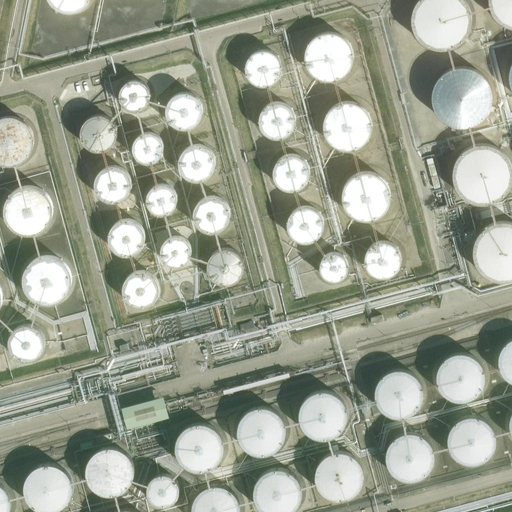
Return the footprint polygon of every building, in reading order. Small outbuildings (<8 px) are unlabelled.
[(49,0),(51,2),(55,5),(59,8),(64,9),(69,10),(74,9),(78,8),(82,6),(86,3),(88,0),(49,0)] [(472,15),(472,9),(470,3),(468,0),(415,0),(414,4),(412,9),(412,15),(412,20),(414,25),(416,31),(420,36),(425,39),(430,42),(435,44),(441,45),(447,44),(453,43),(458,40),(463,36),(466,32),(469,27),(471,21),(472,15)] [(511,0),(489,0),(489,1),(491,8),(494,12),(498,17),(503,21),(508,24),(511,25),(511,0)] [(353,55),(353,54),(352,50),(351,45),(349,41),(346,37),(342,34),(338,32),(334,31),(330,30),(324,31),(321,32),(316,34),(313,37),(309,41),(307,45),(306,49),(305,53),(306,58),(307,63),(309,67),(312,70),(315,74),(319,76),(324,77),(328,78),(332,78),(337,77),(342,74),(345,71),(348,68),(351,63),(352,59),(353,55)] [(281,66),(281,62),(279,58),(278,55),(275,53),(273,51),(269,49),(265,48),(261,47),(258,48),(255,49),(252,51),(249,53),(246,57),(245,60),(244,62),(244,66),(244,70),(245,73),(247,76),(249,79),(252,82),(256,83),(260,84),(263,85),(267,84),(271,83),(273,81),(276,79),(278,76),(280,73),(281,70),(281,66)] [(493,92),(492,85),(490,79),(487,73),(483,69),(477,65),(472,63),(467,62),(461,61),(454,63),(450,64),(445,67),(440,71),(436,76),(434,81),(432,87),(432,92),(432,97),(434,102),(436,107),(440,112),(445,116),(450,119),(455,121),(461,122),(466,122),(472,120),(478,118),(483,114),(487,110),(490,105),(492,99),(493,92)] [(154,92),(153,88),(152,85),(151,82),(148,79),(145,77),(142,76),(139,75),(136,75),(132,75),(130,76),(127,78),(124,80),(122,83),(121,86),(120,89),(119,92),(120,95),(121,98),(122,101),(125,104),(127,106),(130,108),(134,109),(136,109),(139,109),(143,108),(146,106),(148,104),(150,102),(152,99),(153,96),(154,92)] [(205,107),(205,102),(203,99),(202,96),(199,93),(197,90),(193,89),(190,87),(186,87),(182,87),(179,88),(175,89),(172,92),(169,95),(167,99),(166,102),(165,106),(166,110),(167,113),(168,117),(171,120),(174,123),(177,125),(180,126),(184,126),(188,126),(191,125),(195,124),(198,121),(201,119),(203,115),(204,111),(205,107)] [(294,117),(294,114),(293,110),(291,107),(289,105),(287,102),(283,101),(280,100),(277,99),(275,100),(271,101),(267,102),(265,104),(263,107),(261,109),(260,113),(259,116),(259,120),(260,123),(261,125),(263,128),(266,131),(269,133),(272,134),(276,135),(280,134),(283,133),(286,132),(289,130),(291,127),(293,124),(294,121),(294,117)] [(372,125),(372,124),(371,119),(370,115),(367,111),(364,107),(361,104),(358,102),(354,101),(348,100),(343,100),(339,101),(334,104),(331,106),(328,110),(325,114),(324,118),(323,123),(323,128),(325,133),(327,137),(330,141),(334,145),(338,146),(342,148),(347,148),(351,148),(356,147),(360,145),(364,142),(368,137),(370,133),(371,129),(372,125)] [(35,137),(35,136),(35,132),(33,127),(31,123),(28,119),(25,116),(20,113),(16,112),(10,111),(5,111),(1,112),(0,112),(0,160),(3,161),(9,162),(14,162),(18,161),(23,158),(26,156),(29,153),(32,148),(34,142),(35,137)] [(121,130),(120,126),(119,123),(117,119),(115,116),(111,113),(108,112),(104,111),(101,111),(97,111),(93,112),(89,115),(88,116),(85,119),(83,123),(82,126),(82,130),(83,134),(83,137),(85,141),(88,143),(90,145),(93,147),(97,149),(100,149),(103,149),(108,148),(111,146),(114,144),(117,141),(119,137),(120,134),(121,130)] [(166,145),(166,142),(164,138),(162,135),(160,133),(157,131),(155,130),(151,129),(148,128),(144,129),(141,130),(139,132),(137,134),(135,137),(133,139),(133,143),(132,145),(133,148),(134,151),(135,155),(137,157),(140,159),(143,161),(148,162),(152,162),(155,161),(159,159),(161,157),(163,155),(165,151),(166,148),(166,145)] [(218,158),(218,154),(217,150),(215,147),(213,144),(210,142),(206,140),(203,139),(199,138),(196,138),(192,139),(189,141),(185,144),(183,146),(180,150),(179,154),(179,157),(179,161),(180,165),(182,168),(184,171),(186,173),(190,176),(194,177),(197,177),(201,177),(205,177),(208,175),(212,172),(214,169),(217,165),(218,162),(218,158)] [(511,159),(511,156),(509,153),(505,149),(500,145),(495,143),(489,141),(483,141),(480,141),(476,142),(472,144),(466,147),(462,151),(458,156),(456,161),(455,166),(454,171),(455,178),(457,183),(460,188),(463,192),(467,195),(472,198),(478,200),(483,201),(488,201),(495,199),(500,196),(505,192),(509,188),(511,182),(511,159)] [(309,169),(309,166),(308,162),(306,159),(304,156),(301,154),(298,152),(294,151),(291,151),(289,151),(285,152),(281,154),(278,156),(276,159),(275,162),(274,165),(273,168),(274,172),(274,175),(276,178),(278,181),(281,183),(283,185),(286,186),(290,186),(293,186),(297,185),(300,184),(303,182),(305,179),(307,176),(308,173),(309,169)] [(135,183),(135,182),(135,178),(133,174),(131,170),(129,167),(126,165),(122,163),(119,162),(114,161),(110,162),(105,164),(102,165),(99,168),(97,171),(95,174),(94,178),(94,182),(94,186),(95,190),(97,194),(99,197),(102,199),(106,201),(110,203),(113,203),(117,203),(121,202),(125,200),(128,198),(131,194),(133,190),(135,187),(135,183)] [(389,195),(389,194),(389,189),(388,185),(385,181),(382,177),(379,174),(375,172),(371,171),(366,170),(360,170),(356,172),(352,174),(348,177),(345,181),(343,185),(341,189),(341,194),(341,199),(343,203),(345,207),(347,211),(352,214),(356,216),(360,218),(364,218),(369,218),(374,217),(377,215),(381,212),(384,209),(387,205),(389,200),(389,195)] [(181,196),(181,195),(180,192),(179,189),(178,186),(176,183),(173,181),(170,180),(168,179),(164,178),(161,178),(157,179),(154,181),(152,183),(149,186),(148,189),(147,192),(146,195),(147,199),(147,202),(149,205),(151,207),(154,210),(156,211),(159,212),(163,213),(166,212),(170,212),(173,210),(175,208),(178,205),(179,202),(180,199),(181,196)] [(54,206),(53,201),(52,196),(50,193),(47,189),(43,185),(40,184),(36,182),(30,181),(25,182),(20,183),(16,185),(13,188),(10,192),(7,196),(6,201),(5,205),(6,210),(7,215),(9,219),(13,223),(15,225),(20,228),(24,229),(29,230),(34,229),(38,228),(42,226),(46,223),(49,219),(52,215),(53,211),(54,206)] [(233,211),(233,207),(232,203),(229,199),(227,196),(223,193),(219,192),(216,191),(212,191),(208,191),(205,193),(201,195),(198,197),(196,201),(194,204),(194,207),(193,211),(194,214),(195,218),(196,222),(199,225),(202,228),(205,229),(208,230),(214,231),(218,230),(221,229),(224,228),(228,225),(230,222),(232,218),(233,215),(233,211)] [(324,220),(324,216),(323,212),(321,209),(319,207),(315,204),(312,203),(309,202),(306,202),(302,202),(299,203),(297,204),(293,207),(291,210),(290,213),(289,216),(288,220),(289,223),(290,226),(291,229),(293,232),(296,234),(299,236),(302,237),(305,237),(309,237),(312,236),(315,235),(319,232),(321,230),(323,227),(324,223),(324,220)] [(148,234),(148,233),(148,229),(147,225),(145,222),(143,219),(140,217),(137,215),(133,214),(129,213),(126,214),(122,214),(119,216),(115,218),(112,222),(111,225),(109,229),(109,232),(109,236),(110,240),(112,243),(114,247),(117,249),(120,251),(124,252),(127,253),(131,253),(135,252),(138,250),(141,248),(144,245),(146,242),(148,237),(148,234)] [(511,219),(509,219),(504,218),(498,219),(492,220),(487,223),(482,227),(479,231),(476,236),(474,241),(473,247),(473,253),(475,259),(478,265),(482,270),(484,272),(487,274),(492,277),(498,279),(503,279),(509,279),(511,277),(511,219)] [(194,248),(193,245),(192,241),(191,238),(189,236),(186,234),(183,232),(180,231),(177,231),(173,231),(169,232),(166,234),(164,236),(162,238),(160,242),(159,245),(159,248),(159,251),(160,254),(162,258),(164,260),(166,262),(168,264),(171,265),(175,265),(179,265),(182,264),(186,263),(188,261),(191,258),(192,255),(193,252),(194,248)] [(400,255),(400,252),(399,249),(398,246),(396,243),(394,241),(391,239),(387,238),(383,237),(380,238),(377,238),(374,240),(371,242),(368,245),(367,248),(366,251),(365,255),(366,258),(366,261),(368,264),(370,267),(372,269),(375,271),(378,272),(382,272),(386,272),(389,271),(392,270),(395,268),(397,265),(399,262),(400,259),(400,255)] [(247,263),(247,259),(245,255),(244,252),(241,248),(238,246),(234,244),(231,243),(226,242),(221,243),(217,244),(214,246),(211,249),(209,252),(207,256),(206,260),(206,264),(206,268),(208,272),(210,275),(213,279),(216,281),(220,283),(223,283),(227,284),(231,283),(234,282),(238,280),(241,277),(243,275),(245,271),(246,268),(247,263)] [(350,264),(349,261),(348,259),(347,256),(345,254),(343,252),(341,251),(338,250),(336,250),(333,250),(330,250),(328,252),(326,253),(323,255),(322,258),(321,260),(321,263),(321,266),(322,269),(323,271),(324,273),(327,276),(329,277),(334,278),(338,278),(340,278),(343,276),(345,274),(347,272),(348,270),(349,267),(350,264)] [(72,277),(72,276),(71,271),(70,266),(67,262),(64,258),(60,255),(55,253),(50,252),(46,251),(41,252),(37,254),(33,256),(29,260),(26,264),(24,267),(23,272),(22,277),(23,282),(25,286),(27,291),(30,294),(34,297),(38,299),(42,300),(48,301),(52,300),(57,299),(60,297),(64,294),(68,290),(70,286),(71,282),(72,277)] [(162,285),(161,281),(160,277),(158,274),(156,271),(154,269),(150,267),(146,266),(142,265),(139,266),(135,267),(132,268),(129,271),(126,273),(124,277),(123,281),(123,285),(123,288),(124,292),(126,296),(128,299),(130,301),(134,303),(138,304),(142,305),(145,304),(148,304),(152,302),(155,299),(158,297),(160,293),(161,289),(162,285)] [(383,321),(382,315),(370,318),(372,324),(383,321)] [(47,339),(47,338),(47,335),(46,332),(44,329),(42,326),(40,324),(36,322),(33,320),(29,320),(26,320),(22,321),(18,323),(15,325),(13,328),(11,331),(10,334),(10,338),(10,342),(11,345),(13,349),(14,351),(17,353),(20,355),(23,356),(28,357),(31,357),(34,356),(38,354),(41,352),(43,349),(45,346),(46,342),(47,339)] [(253,321),(240,325),(241,331),(254,327),(253,321)] [(511,335),(511,336),(507,339),(503,343),(501,347),(499,351),(498,356),(498,361),(499,365),(501,370),(504,374),(507,377),(511,380),(511,335)] [(484,380),(485,376),(484,371),(483,367),(481,362),(478,359),(474,356),(470,353),(466,352),(461,351),(457,351),(452,353),(448,355),(444,357),(441,361),(438,364),(437,369),(436,373),(436,378),(437,383),(438,387),(441,391),(444,394),(448,397),(452,399),(457,400),(461,400),(466,400),(470,398),(474,396),(478,393),(481,389),(483,385),(484,380)] [(423,397),(423,393),(423,388),(421,384),(419,380),(417,376),(413,373),(409,371),(405,370),(400,369),(396,369),(391,370),(387,372),(383,375),(380,378),(378,382),(376,386),(375,391),(375,395),(376,400),(378,404),(380,408),(383,411),(387,414),(391,416),(396,417),(400,417),(405,416),(409,415),(413,413),(417,410),(419,406),(422,402),(423,397)] [(348,417),(349,412),(348,407),(347,403),(344,399),(341,395),(338,392),(333,390),(329,388),(324,387),(319,388),(315,389),(310,391),(306,394),(303,398),(301,402),(299,406),(298,411),(298,416),(299,420),(301,425),(304,429),(307,432),(311,435),(316,437),(320,438),(325,438),(330,437),(334,435),(339,433),(342,430),(345,426),(347,422),(348,417)] [(288,434),(288,429),(288,424),(286,420),(284,415),(281,412),(278,409),(273,406),(269,405),(264,404),(259,404),(255,405),(250,407),(246,409),(243,413),(240,417),(238,421),(237,426),(236,430),(237,435),(238,440),(241,444),(244,448),(247,451),(251,453),(256,455),(261,456),(266,456),(270,455),(275,453),(279,450),(282,447),(285,443),(287,438),(288,434)] [(495,442),(495,438),(495,433),(493,429),(491,425),(488,421),(485,419),(481,416),(477,415),(472,414),(468,415),(463,416),(459,418),(455,421),(452,424),(450,428),(448,432),(448,436),(448,441),(449,445),(450,450),(453,453),(456,457),(460,459),(464,461),(469,462),(473,462),(478,461),(482,460),(486,457),(489,454),(492,451),(494,447),(495,442)] [(226,449),(227,444),(226,440),(224,435),(221,431),(218,428),(214,425),(210,423),(205,421),(201,421),(196,422),(191,423),(187,426),(183,429),(180,432),(178,437),(177,441),(176,446),(176,451),(178,455),(180,460),(183,463),(186,467),(190,469),(195,471),(200,472),(204,471),(209,470),(214,468),(218,466),(221,462),(224,458),(226,454),(226,449)] [(433,461),(434,456),(433,452),(432,447),(430,443),(427,440),(423,437),(420,434),(415,433),(411,432),(406,432),(402,434),(397,435),(394,438),(391,441),(388,445),(386,450),(386,454),(386,459),(386,463),(388,467),(391,471),(394,474),(398,477),(402,479),(406,480),(411,480),(415,480),(420,478),(424,476),(427,473),(430,469),(432,465),(433,461)] [(114,439),(112,433),(96,437),(97,443),(114,439)] [(136,476),(136,471),(136,466),(134,461),(132,457),(129,453),(125,450),(121,447),(116,445),(111,445),(106,445),(102,446),(97,448),(93,451),(90,455),(87,459),(85,463),(84,468),(84,473),(85,478),(87,483),(90,487),(93,490),(97,493),(102,495),(106,496),(111,497),(116,496),(121,494),(125,492),(129,489),(132,485),(134,480),(136,476)] [(365,479),(366,474),(365,469),(364,465),(361,460),(358,457),(355,454),(351,451),(346,450),(341,449),(336,449),(332,450),(327,452),(323,455),(320,459),(317,463),(316,467),(315,472),(315,477),(316,481),(318,486),(320,490),(323,493),(327,496),(332,498),(337,499),(341,500),(346,499),(351,497),(355,495),(359,492),(362,488),(364,484),(365,479)] [(75,491),(75,486),(75,482),(74,477),(71,472),(68,468),(65,465),(60,463),(56,461),(51,460),(46,461),(41,462),(36,464),(32,467),(29,470),(26,474),(24,479),(23,484),(23,489),(24,494),(26,498),(29,502),(32,506),(36,509),(41,511),(45,511),(53,511),(55,511),(60,510),(64,508),(68,504),(71,500),(74,496),(75,491)] [(303,495),(303,490),(302,485),(301,480),(299,476),(296,472),(292,469),(288,467),(283,465),(278,465),(273,465),(269,466),(264,469),(260,471),(257,475),(254,479),(253,484),(252,488),(252,493),(253,498),(255,502),(258,507),(261,510),(264,511),(290,511),(293,511),(296,508),(299,504),(301,499),(303,495)] [(178,494),(179,491),(179,488),(178,485),(177,482),(175,479),(173,477),(170,475),(168,474),(165,474),(161,474),(158,474),(156,475),(153,477),(151,479),(149,481),(147,484),(147,487),(146,490),(147,493),(148,496),(149,499),(151,501),(154,503),(156,505),(159,505),(162,506),(165,506),(168,505),(171,503),(174,502),(176,499),(177,497),(178,494)] [(13,507),(13,502),(13,497),(11,492),(9,488),(6,484),(2,481),(0,479),(0,511),(10,511),(11,511),(13,507)] [(241,511),(242,508),(242,503),(240,499),(238,494),(235,490),(231,487),(227,485),(222,483),(217,483),(213,483),(208,484),(203,486),(199,489),(196,492),(193,496),(192,501),(191,506),(191,511),(190,511),(241,511)]
